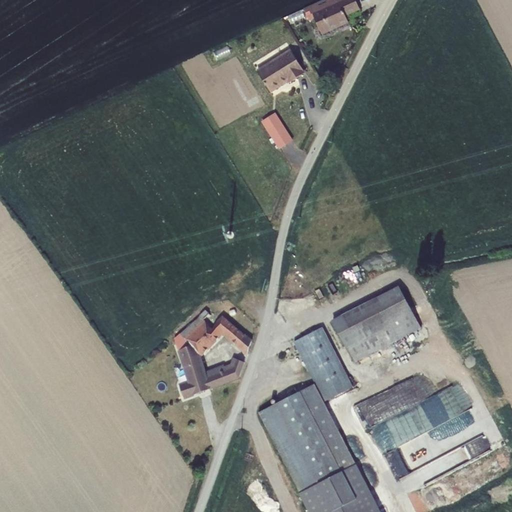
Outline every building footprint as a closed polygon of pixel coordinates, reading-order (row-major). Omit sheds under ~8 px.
[(318,11),(313,14),(322,34),(349,22),(346,16),(360,9),(356,0),(325,0),(315,4),(318,11)] [(310,7),(313,14),(318,11),(315,4),(310,7)] [(258,71),(271,92),(288,81),(289,83),(306,73),(292,51),(258,71)] [(262,121),(271,135),(284,127),(275,113),(262,121)] [(271,135),(279,148),(292,141),(284,127),(271,135)] [(401,290),(333,323),(355,363),(421,328),(401,290)] [(234,305),(224,316),(245,335),(255,324),(234,305)] [(219,322),(206,310),(168,343),(191,385),(194,395),(239,378),(245,362),(238,359),(235,368),(210,377),(201,356),(224,332),(248,354),(252,342),(245,335),(224,316),(219,322)] [(316,385),(259,414),(300,494),(309,511),(380,511),(357,465),(325,402),(354,388),(323,328),(295,342),(316,385)] [(161,408),(194,395),(191,385),(155,399),(161,408)] [(460,385),(371,425),(383,451),(472,412),(460,385)]
